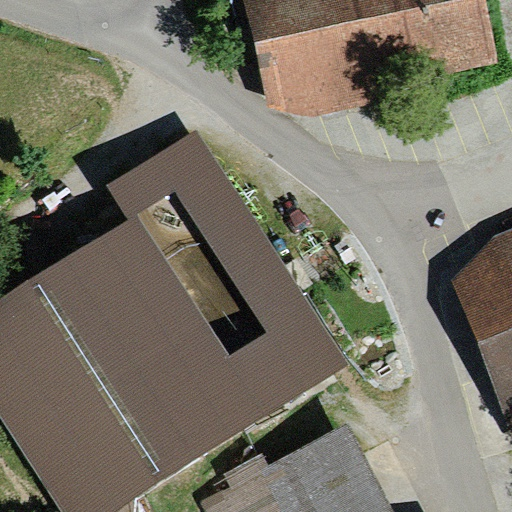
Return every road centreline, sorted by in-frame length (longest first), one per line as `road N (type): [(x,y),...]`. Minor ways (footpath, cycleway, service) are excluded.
road 1 (unclassified): [(179,49),(355,204),(395,227),(481,511)]
road 2 (unclassified): [(20,0),(179,49)]
